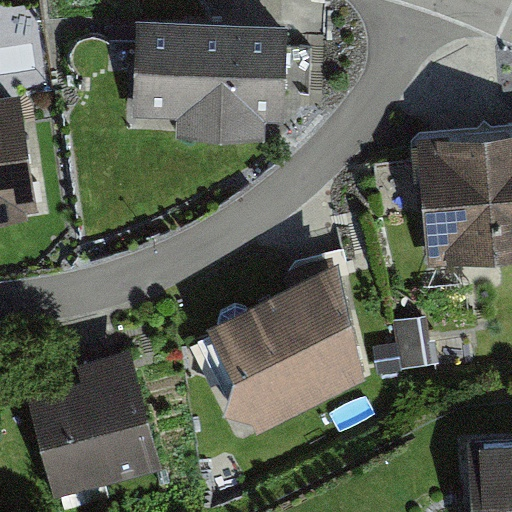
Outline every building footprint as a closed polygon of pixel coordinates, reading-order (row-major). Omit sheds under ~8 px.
[(288,16),(137,13),(135,113),(179,114),(179,133),(266,135),(266,117),(286,118),(288,16)] [(22,87),(0,90),(0,212),(39,208),(22,87)] [(511,122),(420,130),(424,193),(428,249),(429,261),(511,255),(511,122)] [(340,256),(208,319),(259,424),(369,371),(340,256)] [(75,374),(28,386),(55,490),(164,463),(133,341),(71,357),(75,374)] [(511,511),(511,427),(469,430),(473,511),(511,511)]
